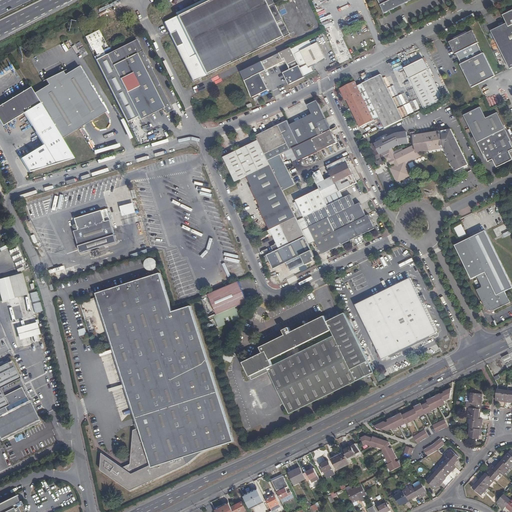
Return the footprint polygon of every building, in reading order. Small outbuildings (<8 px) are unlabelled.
[(188,0),(169,9),(157,15),(166,35),(172,32),(181,51),(188,48),(200,75),(213,69),(286,34),(269,0),(188,0)] [(378,0),(383,10),(405,0),(378,0)] [(113,1),(97,7),(101,16),(117,10),(113,1)] [(494,30),(511,65),(511,63),(511,11),(506,14),(510,22),(494,30)] [(84,36),(87,43),(100,36),(97,29),(84,36)] [(472,86),(479,83),(496,75),(485,51),(484,52),(479,42),(475,34),(474,32),(472,31),(470,32),(470,31),(469,29),(456,35),(457,36),(458,38),(457,39),(456,40),(455,41),(455,42),(455,43),(455,44),(458,52),(463,62),(462,62),(472,86)] [(188,81),(200,75),(188,48),(181,51),(172,32),(166,35),(188,81)] [(455,53),(458,52),(455,44),(455,43),(455,42),(455,41),(456,40),(457,39),(458,38),(457,36),(449,41),(455,53)] [(308,46),(305,40),(291,47),(294,53),(308,46)] [(161,41),(158,42),(164,58),(167,57),(161,41)] [(315,43),(308,46),(294,53),(297,60),(304,74),(309,71),(308,68),(323,61),(315,43)] [(168,107),(138,47),(97,67),(122,118),(133,113),(135,116),(158,105),(160,108),(162,108),(163,110),(168,107)] [(294,53),(291,47),(282,52),(286,60),(286,61),(288,65),(297,60),(294,53)] [(286,60),(282,52),(262,61),(266,69),(286,60)] [(408,65),(426,106),(442,98),(422,58),(408,65)] [(305,77),(304,74),(297,60),(288,65),(286,65),(288,70),(283,72),(289,84),(305,77)] [(266,69),(262,61),(241,71),(252,96),(259,93),(268,88),(260,72),(266,69)] [(58,114),(68,133),(106,110),(78,65),(63,74),(47,83),(44,85),(58,114)] [(404,67),(423,107),(426,106),(408,65),(404,67)] [(47,83),(63,74),(61,70),(44,78),(47,83)] [(372,115),(378,127),(395,118),(373,72),(356,80),(357,81),(372,115)] [(368,118),(351,84),(349,79),(334,86),(336,89),(335,91),(337,94),(338,94),(340,98),(341,97),(354,124),(356,123),(368,118)] [(368,117),(372,115),(357,81),(351,84),(368,118),(368,117)] [(29,171),(73,157),(61,138),(32,92),(29,85),(0,102),(0,122),(1,124),(22,110),(43,143),(20,156),(29,171)] [(61,138),(68,133),(58,114),(44,85),(32,92),(61,138)] [(308,111),(286,122),(296,143),(307,137),(319,132),(313,120),(321,116),(312,98),(304,102),(308,111)] [(508,154),(509,154),(511,152),(511,143),(505,129),(497,112),(486,118),(481,107),(463,115),(476,143),(485,161),(486,161),(487,162),(489,162),(489,163),(493,161),(494,161),(497,167),(498,166),(499,168),(511,161),(510,160),(511,160),(508,154)] [(370,120),(368,117),(368,118),(356,123),(357,126),(370,120)] [(261,152),(264,159),(277,152),(282,150),(289,147),(296,143),(286,122),(284,118),(275,122),(283,140),(261,152)] [(252,133),(254,138),(261,152),(283,140),(275,122),(252,133)] [(436,128),(438,146),(449,169),(462,163),(445,127),(436,128)] [(333,140),(327,128),(319,132),(307,137),(313,150),(333,140)] [(415,149),(438,146),(436,128),(412,132),(409,132),(410,138),(407,138),(408,144),(390,153),(387,146),(395,142),(403,141),(402,130),(393,131),(389,133),(381,136),(381,135),(377,137),(378,138),(372,141),(370,139),(365,142),(369,150),(366,152),(369,158),(374,156),(375,159),(378,157),(380,160),(382,159),(384,163),(388,161),(389,164),(385,167),(391,180),(406,173),(400,161),(399,159),(415,151),(415,149)] [(289,147),(295,159),(313,150),(307,137),(296,143),(289,147)] [(232,180),(243,174),(266,163),(264,159),(261,152),(254,138),(220,154),(232,180)] [(277,152),(281,160),(286,157),(282,150),(277,152)] [(415,151),(399,159),(400,161),(416,153),(415,151)] [(264,159),(266,163),(272,175),(285,169),(281,160),(277,152),(264,159)] [(266,231),(275,226),(292,218),(290,214),(279,190),(272,175),(266,163),(243,174),(248,184),(247,185),(256,205),(254,206),(266,231)] [(335,192),(353,184),(345,169),(343,170),(340,165),(325,172),(328,177),(335,192)] [(272,175),(279,190),(292,184),(285,169),(272,175)] [(321,199),(335,192),(328,177),(313,184),(316,189),(321,200),(321,199)] [(293,201),(298,211),(321,200),(316,189),(293,201)] [(324,219),(356,203),(352,205),(347,194),(324,205),(321,199),(321,200),(298,211),(300,215),(292,219),(296,227),(299,232),(324,219)] [(134,211),(131,202),(118,206),(121,215),(134,211)] [(363,216),(356,203),(324,219),(337,246),(342,244),(343,245),(345,244),(344,242),(372,229),(370,225),(372,224),(371,222),(369,223),(365,215),(363,216)] [(77,245),(113,234),(107,215),(103,217),(101,209),(74,217),(77,229),(72,230),(77,245)] [(275,226),(281,237),(296,227),(292,219),(292,218),(275,226)] [(337,246),(324,219),(299,232),(301,237),(308,251),(315,247),(319,255),(323,253),(324,254),(326,254),(325,252),(337,246)] [(460,238),(467,235),(461,224),(455,228),(460,238)] [(507,224),(493,228),(497,239),(511,234),(507,224)] [(301,237),(299,232),(296,227),(281,237),(285,245),(301,237)] [(483,287),(494,311),(510,302),(505,292),(511,288),(511,285),(485,230),(461,242),(478,276),(483,287)] [(115,241),(113,234),(77,245),(79,252),(115,241)] [(271,268),(308,251),(301,237),(285,245),(265,255),(271,268)] [(478,276),(461,242),(455,245),(472,279),(478,276)] [(152,269),(149,257),(148,257),(147,257),(145,258),(144,259),(143,260),(143,261),(142,262),(142,264),(142,265),(142,266),(143,267),(145,269),(147,270),(149,270),(151,270),(152,269)] [(27,294),(21,273),(0,279),(0,297),(1,301),(27,294)] [(165,317),(175,309),(170,311),(158,273),(153,274),(165,317)] [(165,317),(153,274),(94,293),(136,428),(130,430),(128,463),(120,467),(99,452),(97,469),(127,490),(184,464),(197,453),(200,452),(165,317)] [(362,274),(349,281),(352,288),(366,281),(362,274)] [(174,283),(179,300),(199,293),(193,276),(174,283)] [(234,280),(204,292),(214,314),(233,306),(244,302),(234,280)] [(405,280),(350,306),(376,361),(432,334),(405,280)] [(493,311),(494,311),(483,287),(477,290),(486,308),(487,309),(488,310),(488,311),(490,311),(491,311),(492,311),(493,311)] [(37,292),(30,294),(35,314),(42,312),(37,292)] [(188,305),(175,309),(165,317),(200,452),(204,450),(231,441),(188,305)] [(214,314),(211,315),(216,328),(224,325),(222,319),(228,316),(231,321),(238,318),(233,306),(214,314)] [(283,415),(368,374),(337,309),(318,318),(315,312),(282,328),(280,323),(274,326),(276,331),(251,344),(256,354),(236,364),(243,378),(260,370),(262,373),(283,415)] [(40,336),(36,321),(17,326),(21,341),(40,336)] [(79,333),(80,336),(87,334),(86,331),(85,328),(78,330),(79,333)] [(229,364),(231,361),(228,359),(230,353),(223,350),(219,359),(229,364)] [(10,362),(9,362),(2,366),(0,366),(0,440),(7,437),(7,438),(11,437),(10,435),(38,422),(20,387),(2,396),(0,392),(0,387),(18,379),(10,362)] [(260,370),(243,378),(245,381),(262,373),(260,370)] [(498,388),(496,398),(502,399),(502,401),(506,401),(507,390),(498,388)] [(451,389),(449,389),(444,392),(445,393),(442,394),(441,393),(427,400),(429,402),(428,402),(423,405),(422,406),(420,403),(414,407),(415,409),(413,409),(402,415),(401,415),(400,413),(387,420),(388,421),(386,422),(384,421),(377,424),(377,426),(377,427),(387,430),(392,428),(393,430),(398,427),(397,425),(400,423),(401,425),(407,423),(407,424),(412,421),(411,420),(414,418),(415,420),(420,417),(420,416),(425,414),(424,413),(426,412),(427,414),(434,411),(433,410),(438,407),(437,406),(441,404),(442,406),(447,403),(445,400),(451,397),(452,389),(451,389)] [(480,409),(481,409),(482,399),(481,399),(482,394),(471,393),(470,403),(473,403),(472,408),(480,409)] [(472,408),(469,407),(468,417),(471,418),(480,419),(481,414),(479,413),(480,409),(472,408)] [(436,431),(448,425),(445,418),(433,424),(436,431)] [(471,418),(470,427),(481,429),(481,424),(483,424),(484,419),(480,419),(471,418)] [(481,429),(470,427),(469,438),(479,439),(480,434),(481,434),(482,429),(481,429)] [(419,441),(428,435),(424,429),(415,434),(419,441)] [(360,438),(363,444),(366,443),(377,447),(377,446),(382,448),(383,450),(382,451),(388,464),(387,465),(391,472),(401,467),(398,461),(397,461),(395,462),(394,459),(396,458),(397,458),(391,448),(389,449),(387,446),(389,445),(390,445),(389,442),(377,438),(372,437),(372,438),(367,436),(365,436),(360,438)] [(437,451),(444,443),(439,438),(432,445),(423,450),(427,457),(428,456),(437,451)] [(349,462),(362,455),(355,444),(343,451),(345,453),(349,462)] [(404,453),(411,455),(414,449),(407,446),(404,453)] [(452,450),(445,458),(447,460),(454,465),(457,462),(456,461),(459,457),(452,450)] [(505,456),(502,459),(503,460),(510,467),(511,464),(511,452),(510,455),(509,453),(506,457),(505,456)] [(337,471),(351,464),(349,462),(345,453),(331,459),(337,471)] [(327,478),(335,474),(329,460),(320,464),(327,478)] [(447,460),(441,467),(448,474),(452,470),(453,471),(456,467),(454,465),(447,460)] [(510,467),(503,460),(499,464),(498,463),(495,467),(501,472),(503,475),(510,467)] [(495,467),(492,465),(489,468),(490,469),(486,473),(494,480),(501,472),(495,467)] [(448,474),(441,467),(434,474),(443,482),(445,479),(445,478),(448,474)] [(303,473),(301,468),(290,473),(295,485),(306,479),(303,473)] [(306,479),(307,481),(310,479),(318,475),(314,468),(303,473),(306,479)] [(494,480),(486,473),(483,477),(482,476),(479,480),(487,487),(494,480)] [(443,482),(434,474),(428,482),(435,489),(438,485),(439,486),(443,482)] [(274,480),(272,481),(282,501),(293,495),(283,476),(277,478),(274,480)] [(487,487),(479,480),(475,483),(476,484),(473,488),(481,495),(487,487)] [(352,488),(347,490),(347,491),(353,503),(360,499),(362,502),(369,498),(361,484),(352,488)] [(428,493),(423,484),(414,488),(419,495),(420,498),(424,496),(424,495),(428,493)] [(414,488),(413,486),(404,491),(409,500),(414,497),(414,498),(419,495),(414,488)] [(252,491),(244,495),(250,509),(259,504),(264,502),(258,488),(252,491)] [(270,489),(263,493),(266,498),(273,494),(270,489)] [(409,500),(404,491),(395,496),(400,505),(405,502),(405,503),(410,501),(409,500)] [(275,494),(266,499),(271,508),(279,503),(275,494)] [(500,506),(504,509),(506,507),(511,501),(504,494),(500,498),(497,502),(501,505),(500,506)] [(0,511),(18,511),(17,510),(22,508),(20,503),(18,504),(16,499),(18,498),(17,497),(0,505),(0,511)] [(224,505),(230,502),(229,501),(215,508),(216,509),(224,505)] [(234,511),(232,508),(230,502),(224,505),(227,511),(234,511)] [(384,511),(390,509),(387,502),(378,506),(380,511),(384,511)] [(247,511),(243,503),(232,508),(234,511),(247,511)]
